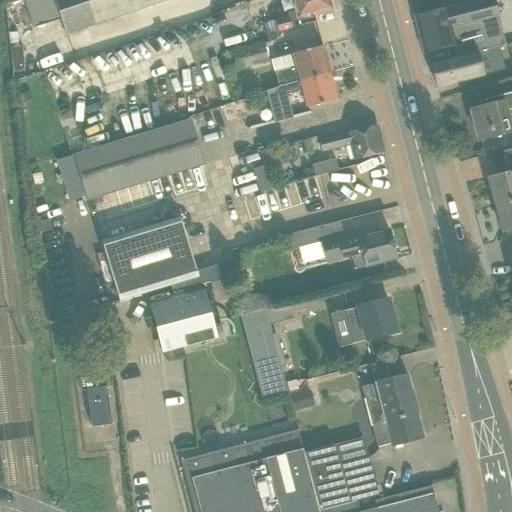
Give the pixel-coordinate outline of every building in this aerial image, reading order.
[(54,0),(66,34),(164,0),(54,0)] [(287,18),(275,21),(279,36),(286,29),(316,22),(314,14),(331,9),(329,0),(293,0),(296,11),(285,13),(287,18)] [(494,0),(479,0),(415,16),(424,53),(454,45),(457,57),(492,48),(484,21),(499,18),(494,0)] [(262,44),(233,52),(238,70),(267,62),(262,44)] [(293,54),(296,66),(275,72),(278,86),(329,73),(322,46),(293,54)] [(22,47),(10,48),(13,72),(24,71),(22,47)] [(437,87),(483,75),(477,52),(431,64),(437,87)] [(329,73),(278,86),(278,87),(266,91),(274,123),(293,118),(292,112),(287,94),(302,91),(307,108),(336,100),(329,73)] [(511,92),(501,95),(503,101),(471,110),(479,141),(511,132),(506,110),(511,108),(511,92)] [(71,155),(73,155),(83,152),(78,135),(69,109),(56,114),(71,155)] [(83,152),(73,155),(87,201),(203,166),(189,120),(83,152)] [(354,160),(383,153),(376,126),(319,140),(322,152),(350,145),(354,160)] [(511,148),(503,151),(508,173),(489,178),(495,205),(511,200),(511,148)] [(335,158),(311,165),(314,177),(338,170),(335,158)] [(272,190),(264,166),(253,170),(260,193),(272,190)] [(511,200),(495,205),(502,232),(511,229),(511,200)] [(180,218),(102,241),(119,300),(170,285),(196,277),(198,277),(200,285),(229,276),(225,262),(196,271),(180,218)] [(354,269),(365,267),(396,259),(389,230),(359,237),(357,232),(321,241),(318,227),(288,234),(292,249),(321,242),(327,263),(351,256),(354,269)] [(104,252),(96,255),(100,267),(99,267),(104,283),(113,280),(104,252)] [(150,302),(162,351),(217,337),(204,288),(150,302)] [(344,311),(352,344),(396,332),(387,299),(344,311)] [(240,316),(262,401),(288,394),(281,367),(285,366),(276,334),(272,335),(265,311),(265,310),(240,316)] [(406,390),(411,389),(407,375),(368,385),(371,397),(365,399),(377,447),(391,443),(392,446),(423,438),(417,413),(412,414),(406,390)] [(92,427),(111,424),(112,424),(106,387),(106,386),(87,389),(86,390),(91,426),(92,427)] [(319,510),(304,453),(298,430),(180,461),(181,462),(187,460),(200,511),(438,511),(431,486),(374,500),(376,508),(360,511),(359,511),(357,501),(319,510)] [(357,501),(379,495),(368,457),(340,464),(334,445),(304,453),(319,510),(357,501)]
